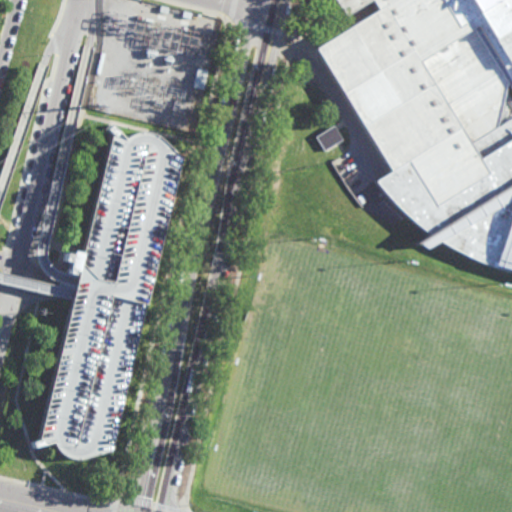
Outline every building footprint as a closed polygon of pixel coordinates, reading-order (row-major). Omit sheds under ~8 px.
[(316,50),(379,11),(372,0),(363,0),(342,13),(333,0),(468,0),(511,70),(511,90),(508,84),(502,107),(497,125),(468,143),(486,172),(437,202),(409,156),(389,168),(316,50)] [(511,0),(468,0),(511,70),(511,0)] [(511,269),(478,258),(463,253),(444,246),(439,239),(423,251),(416,243),(427,234),(394,208),(372,178),(389,168),(409,156),(437,202),(486,172),(468,143),(497,125),(509,118),(511,122),(511,269)] [(323,151),(341,140),(333,126),(315,136),(323,151)] [(31,437),(41,441),(50,456),(75,461),(105,453),(170,161),(154,152),(144,137),(118,134),(112,141),(97,128),(90,135),(100,143),(69,268),(66,280),(65,286),(64,293),(31,437)] [(0,278),(0,283),(44,295),(47,284),(2,272),(0,278)]
